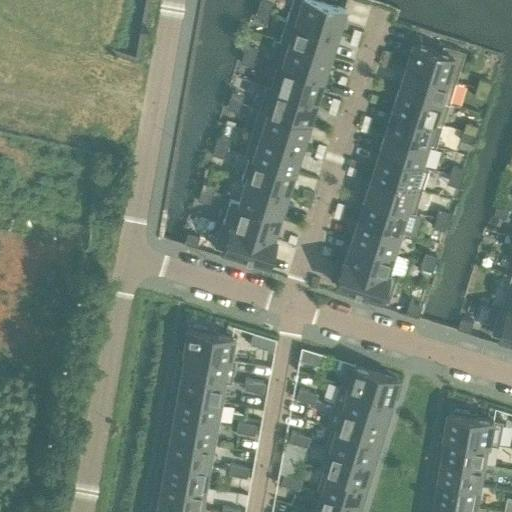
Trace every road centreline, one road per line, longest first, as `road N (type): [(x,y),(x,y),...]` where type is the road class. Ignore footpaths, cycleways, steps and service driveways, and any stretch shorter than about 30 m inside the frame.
road 1 (residential): [(378,17),(293,306)]
road 2 (residential): [(129,258),(172,0)]
road 3 (residential): [(85,511),(129,258)]
road 4 (residential): [(511,374),(293,306)]
road 5 (residential): [(5,214),(80,0)]
road 6 (residential): [(293,306),(254,511)]
road 7 (residential): [(293,306),(129,258)]
road 8 (residential): [(5,214),(129,258)]
